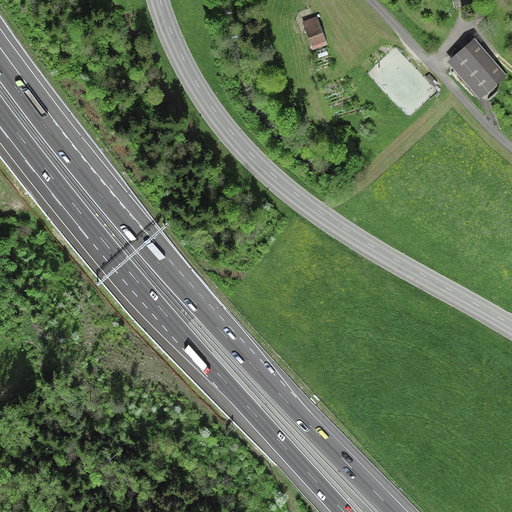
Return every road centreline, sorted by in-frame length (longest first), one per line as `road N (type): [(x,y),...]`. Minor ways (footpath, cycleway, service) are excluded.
road 1 (motorway): [(392,511),(270,385),(49,127)]
road 2 (motorway): [(11,129),(120,266),(342,511)]
road 3 (secondary): [(159,0),(201,92),(256,158),(344,228),(511,326)]
